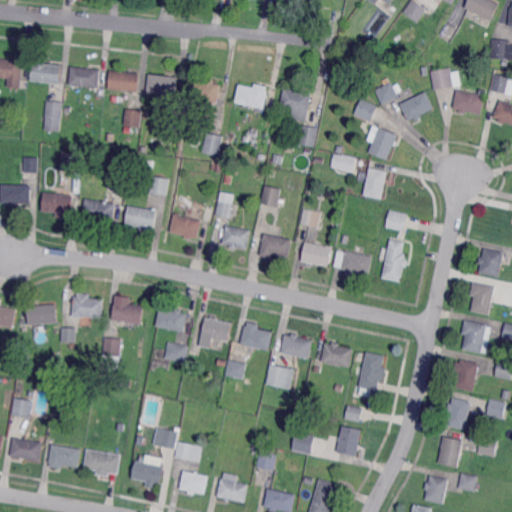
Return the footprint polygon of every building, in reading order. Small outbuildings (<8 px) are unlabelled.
[(419,22),(405,12),(413,0),(415,0),(428,9),(419,22)] [(489,28),(466,16),(469,9),(466,7),(469,0),(495,0),(501,3),(489,28)] [(451,44),(438,36),(446,21),(460,29),(451,44)] [(511,58),(493,56),(496,38),(511,40),(511,58)] [(22,89),(9,87),(10,78),(0,77),(0,58),(25,61),(22,89)] [(61,84),(32,81),(34,62),(63,65),(61,84)] [(100,88),(71,85),(72,66),(102,69),(100,88)] [(451,71),(459,70),(461,85),(433,89),(431,71),(450,68),(451,71)] [(139,92),(110,89),(112,70),(141,73),(139,92)] [(511,94),(492,90),(496,73),(511,76),(511,94)] [(178,96),(148,93),(150,74),(180,77),(178,96)] [(215,83),(223,85),(219,103),(194,98),(198,80),(207,82),(208,78),(216,79),(215,83)] [(383,104),(377,89),(385,86),(383,81),(390,78),(399,97),(383,104)] [(265,108),(237,102),(241,84),(256,87),(256,83),(270,86),(265,108)] [(300,91),(301,88),(309,90),(308,93),(313,95),(308,121),(292,117),(294,109),(282,106),(286,88),(300,91)] [(481,115),(466,112),(465,115),(458,113),(459,110),(453,109),(457,91),(477,95),(479,88),(486,89),(481,115)] [(416,121),(415,118),(410,120),(402,104),(428,91),(436,108),(422,115),(423,117),(416,121)] [(373,120),(357,113),(364,98),(380,105),(373,120)] [(511,123),(507,122),(506,125),(499,122),(500,119),(495,117),(502,99),(511,103),(511,123)] [(64,118),(62,118),(61,130),(46,129),(49,100),(65,102),(64,118)] [(142,126),(125,124),(127,108),(144,110),(142,126)] [(180,128),(162,126),(164,109),(182,112),(180,128)] [(269,129),(262,127),(264,120),(271,122),(269,129)] [(322,148),(301,144),(305,124),(320,128),(319,133),(325,134),(322,148)] [(380,129),(380,127),(399,134),(388,160),(370,153),(375,141),(369,138),(374,127),(380,129)] [(220,155),(203,152),(208,132),(225,135),(220,155)] [(313,155),(306,153),(307,146),(314,148),(313,155)] [(81,168),(64,168),(65,151),(81,152),(81,168)] [(343,154),(358,158),(354,172),(340,169),(340,168),(332,166),(336,153),(343,154)] [(130,176),(112,174),(114,155),(132,157),(130,176)] [(39,173),(25,173),(25,158),(39,158),(39,173)] [(383,199),(365,195),(371,168),(389,171),(383,199)] [(169,196),(151,193),(154,176),(172,178),(169,196)] [(33,203),(3,203),(3,184),(33,185),(33,203)] [(277,207),(261,204),(264,185),(280,188),(277,207)] [(325,199),(319,197),(320,190),(327,192),(325,199)] [(73,215),(44,211),(46,192),(75,196),(73,215)] [(114,226),(100,223),(101,220),(84,217),(87,199),(118,204),(114,226)] [(238,220),(217,215),(220,200),(241,205),(238,220)] [(156,227),(154,226),(153,231),(142,229),(143,225),(128,223),(131,205),(159,210),(156,227)] [(320,227),(302,223),(306,208),(324,212),(320,227)] [(406,229),(389,225),(392,209),(410,213),(406,229)] [(200,238),(194,237),(193,240),(186,238),(186,235),(171,232),(175,214),(204,220),(200,238)] [(249,249),(239,247),(238,250),(231,248),(231,245),(224,244),(228,225),(253,230),(249,249)] [(290,258),(275,255),(274,258),(262,256),(266,233),(294,239),(290,258)] [(409,266),(405,265),(402,279),(386,276),(386,275),(383,275),(384,270),(386,271),(393,239),(407,242),(405,254),(409,255),(407,261),(410,261),(409,266)] [(330,267),(303,261),(307,241),(334,247),(330,267)] [(501,276),(481,273),(483,264),(480,263),(481,256),(484,256),(486,248),(505,252),(501,276)] [(347,251),(348,250),(368,254),(368,252),(373,253),(373,255),(375,256),(371,274),(358,271),(357,275),(348,273),(349,269),(344,268),(344,267),(336,265),(340,249),(347,251)] [(491,315),(473,311),(476,296),(471,295),(474,282),(497,287),(491,315)] [(91,298),(105,299),(104,318),(74,315),(75,297),(79,297),(79,293),(92,294),(91,298)] [(143,324),(114,320),(117,301),(146,306),(143,324)] [(30,324),(29,306),(59,304),(60,322),(30,324)] [(15,328),(0,324),(0,305),(19,309),(15,328)] [(183,312),(190,313),(186,332),(157,326),(161,308),(176,311),(176,307),(184,309),(183,312)] [(219,320),(234,323),(230,341),(214,338),(212,348),(201,346),(207,317),(212,318),(213,316),(220,317),(219,320)] [(488,354),(465,349),(468,334),(463,333),(466,320),(488,325),(488,326),(493,328),(488,354)] [(260,329),(274,332),(271,350),(243,344),(246,327),(249,327),(250,322),(261,324),(260,329)] [(511,340),(503,338),(507,322),(511,322),(511,340)] [(78,342),(63,342),(63,327),(78,328),(78,342)] [(300,337),(315,341),(311,359),(283,353),(287,334),(293,336),(294,333),(301,334),(300,337)] [(121,356),(105,354),(107,337),(124,339),(121,356)] [(187,361),(167,357),(170,341),(190,346),(187,361)] [(341,346),(355,349),(351,367),(323,361),(327,343),(334,344),(334,341),(342,343),(341,346)] [(385,380),(381,380),(379,390),(373,389),(372,396),(360,394),(365,369),(368,351),(386,355),(384,366),(387,366),(385,380)] [(246,379),(227,375),(231,359),(249,363),(246,379)] [(481,363),(475,391),(457,387),(460,373),(455,372),(457,361),(462,362),(462,359),(481,363)] [(511,378),(496,376),(500,360),(511,362),(511,378)] [(292,387),(294,366),(269,364),(267,385),(292,387)] [(342,392),(335,390),(337,384),(344,386),(342,392)] [(511,395),(511,400),(503,398),(505,389),(511,390),(511,395)] [(32,418),(13,415),(16,397),(35,400),(32,418)] [(467,430),(449,426),(452,411),(448,411),(450,403),(453,403),(454,397),(473,401),(467,430)] [(504,418),(488,415),(492,398),(508,402),(504,418)] [(361,422),(346,419),(349,405),(363,409),(361,422)] [(358,456),(338,452),(344,425),(363,429),(358,456)] [(485,434),(479,432),(480,426),(487,428),(485,434)] [(177,449),(155,444),(159,427),(181,432),(177,449)] [(313,453),(294,449),(298,432),(316,436),(313,453)] [(459,467),(440,463),(445,436),(465,440),(459,467)] [(497,455),(482,452),(485,436),(501,439),(497,455)] [(42,461),(13,456),(16,437),(45,442),(42,461)] [(202,462),(177,456),(180,441),(205,446),(202,462)] [(80,467),(65,465),(64,469),(50,467),(54,444),(83,448),(80,467)] [(258,453),(252,452),(254,444),(260,445),(258,453)] [(114,453),(115,448),(124,450),(120,473),(110,472),(110,476),(97,473),(98,470),(85,468),(89,448),(114,453)] [(275,471),(258,467),(262,450),(279,454),(275,471)] [(162,485),(158,484),(157,488),(146,486),(147,482),(134,479),(138,460),(166,466),(162,485)] [(207,494),(197,492),(196,495),(188,493),(189,491),(181,489),(185,470),(211,476),(207,494)] [(238,482),(251,484),(247,503),(219,497),(223,479),(224,479),(226,472),(239,475),(238,482)] [(477,492),(459,488),(463,472),(481,476),(477,492)] [(314,485),(305,483),(307,475),(315,477),(314,485)] [(445,503),(427,499),(429,489),(426,489),(428,482),(430,483),(432,475),(451,479),(445,503)] [(336,507),(333,506),(331,511),(311,511),(321,479),(340,484),(335,499),(338,500),(336,507)] [(294,511),(289,511),(279,510),(279,511),(271,511),(272,508),(266,507),(270,488),(298,494),(294,511)]
